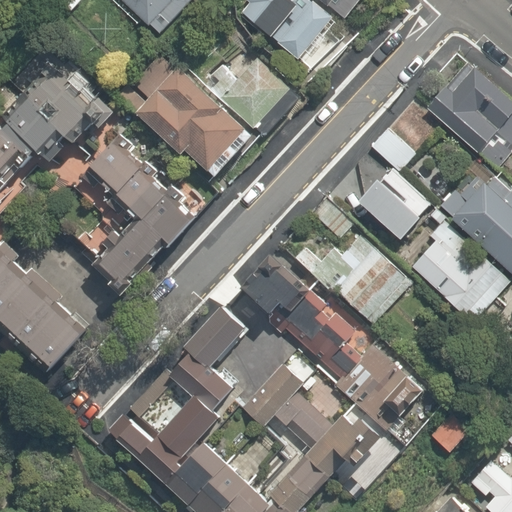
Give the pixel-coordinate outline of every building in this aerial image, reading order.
[(60,0),(73,12),(84,0),(60,0)] [(122,0),(151,26),(152,25),(162,34),(193,0),(122,0)] [(281,42),(280,43),(300,59),(303,55),(309,60),(328,38),(322,33),(336,17),(315,0),(314,2),(310,0),(247,0),(252,3),(244,12),(281,42)] [(320,0),(330,7),(331,5),(348,19),(363,0),(320,0)] [(267,137),(303,99),(259,58),(240,79),(225,64),(215,75),(222,81),(216,88),(226,97),(223,99),(255,130),(258,127),(267,137)] [(249,129),(180,67),(174,74),(157,59),(134,82),(152,98),(148,102),(128,83),(117,95),(184,155),(188,151),(211,172),(211,171),(219,177),(256,137),(248,130),(249,129)] [(470,63),(429,109),(479,153),(481,152),(500,169),(511,154),(511,97),(478,67),(477,69),(470,63)] [(5,130),(33,157),(39,151),(44,156),(45,154),(54,163),(74,141),(78,143),(97,124),(102,129),(117,112),(94,91),(90,95),(85,90),(83,92),(54,64),(45,73),(50,78),(9,122),(11,124),(5,130)] [(0,206),(1,206),(0,204),(0,195),(34,158),(33,157),(5,130),(0,125),(0,206)] [(419,153),(391,127),(373,146),(402,172),(419,153)] [(173,244),(199,216),(184,202),(188,198),(174,185),(170,190),(155,176),(160,172),(148,161),(145,163),(131,150),(134,145),(123,135),(88,172),(92,175),(87,180),(95,188),(101,182),(116,196),(109,204),(119,214),(125,208),(137,220),(123,236),(116,230),(104,243),(110,249),(94,265),(114,282),(111,285),(125,296),(137,283),(135,281),(141,276),(145,279),(156,267),(151,264),(171,242),(173,244)] [(382,179),(361,202),(404,241),(425,218),(422,216),(434,204),(395,169),(384,181),(382,179)] [(456,217),(454,219),(511,270),(511,189),(497,176),(491,185),(488,182),(487,183),(479,176),(463,194),(458,189),(454,194),(452,192),(445,199),(447,202),(443,206),(456,217)] [(313,212),(341,239),(358,221),(329,195),(313,212)] [(437,241),(414,266),(475,320),(511,280),(484,256),(482,258),(443,223),(431,236),(437,241)] [(308,246),(297,258),(331,290),(333,288),(335,290),(336,288),(376,325),(416,282),(364,233),(344,255),(336,247),(323,261),(308,246)] [(1,247),(0,246),(0,328),(50,374),(90,329),(60,301),(66,296),(35,268),(29,274),(16,261),(23,255),(7,241),(1,247)] [(330,305),(274,254),(243,288),(274,315),(269,320),(283,334),(288,328),(342,379),(337,385),(395,437),(409,421),(402,415),(426,391),(373,343),(363,354),(349,342),(359,330),(338,312),(332,318),(324,311),(330,305)] [(382,438),(364,420),(357,428),(345,417),(336,427),(298,391),(319,368),(298,349),(245,407),(266,426),(270,422),(282,433),(288,426),(309,445),(304,450),(309,455),(267,500),(201,439),(221,417),(214,411),(236,388),(213,367),(249,328),(225,306),(187,348),(191,352),(170,375),(195,396),(161,432),(132,406),(110,430),(196,511),(299,511),(350,458),(357,465),(382,438)] [(452,453),(471,434),(460,423),(441,442),(452,453)] [(511,511),(511,481),(488,508),(492,511),(511,511)] [(471,511),(473,508),(465,501),(464,503),(454,494),(437,511),(471,511)]
